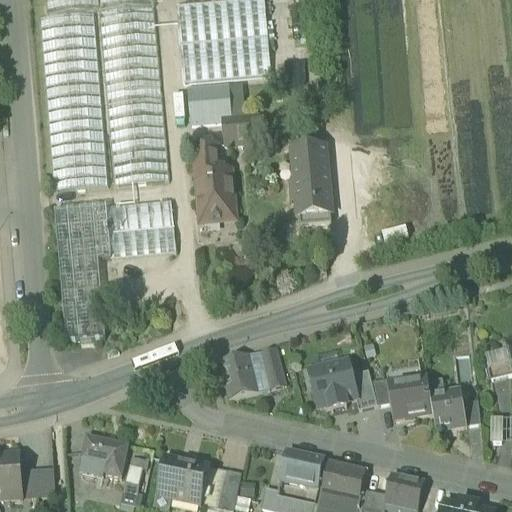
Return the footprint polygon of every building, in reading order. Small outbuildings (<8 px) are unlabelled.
[(94,18),(98,17),(154,13),(153,0),(45,0),(47,22),(94,18)] [(177,11),(183,89),(272,82),(266,4),(177,11)] [(170,186),(154,13),(98,17),(114,191),(170,186)] [(110,192),(94,18),(47,22),(40,23),(55,197),(110,192)] [(188,96),(192,133),(224,130),(231,129),(231,128),(228,92),(188,96)] [(224,130),(226,153),(246,151),(261,150),(259,125),(231,128),(231,129),(224,130)] [(218,220),(219,227),(233,226),(233,227),(237,227),(232,175),(220,176),(218,149),(194,151),(200,222),(218,220)] [(325,152),(293,155),(296,187),(290,188),(292,207),(298,206),(300,233),(332,230),(325,152)] [(107,213),(112,265),(176,259),(171,207),(107,213)] [(98,266),(112,265),(107,213),(54,218),(66,349),(105,345),(98,266)] [(219,228),(219,227),(218,220),(200,222),(200,230),(219,228)] [(277,353),(261,358),(271,395),(287,391),(277,353)] [(258,399),(271,395),(261,358),(248,361),(258,399)] [(488,366),(489,367),(493,387),(511,381),(511,370),(509,358),(491,362),(489,364),(488,366)] [(220,368),(229,406),(258,399),(248,361),(220,368)] [(358,405),(352,381),(349,368),(310,378),(318,414),(330,412),(331,417),(347,413),(346,408),(357,405),(358,405)] [(369,377),(352,381),(358,405),(357,405),(360,416),(378,412),(372,388),(369,377)] [(394,428),(433,421),(431,404),(429,391),(427,384),(408,386),(409,389),(389,392),(388,392),(391,410),(394,428)] [(372,388),(378,412),(391,410),(388,392),(389,392),(389,386),(372,388)] [(429,391),(431,404),(444,401),(442,389),(429,391)] [(462,399),(444,401),(431,404),(433,421),(436,438),(467,433),(467,432),(464,410),(462,399)] [(464,410),(467,432),(480,430),(478,408),(464,410)] [(105,481),(122,485),(129,452),(87,444),(80,479),(104,484),(105,481)] [(281,485),(319,494),(325,466),(287,458),(281,485)] [(0,463),(0,507),(22,506),(21,478),(20,462),(0,463)] [(132,463),(121,511),(135,511),(146,466),(132,463)] [(194,472),(166,465),(155,511),(172,511),(174,506),(200,511),(202,511),(203,511),(211,474),(195,469),(194,472)] [(319,511),(359,511),(361,504),(366,476),(329,468),(321,503),(319,511)] [(206,511),(235,511),(242,480),(229,477),(229,478),(211,474),(203,511),(206,511)] [(31,478),(32,506),(56,504),(55,476),(31,478)] [(32,506),(31,478),(21,478),(22,506),(32,506)] [(419,511),(424,489),(392,481),(391,482),(385,511),(384,511),(419,511)] [(261,511),(276,511),(279,502),(280,497),(266,493),(261,511)] [(366,506),(361,504),(359,511),(384,511),(386,503),(368,499),(366,506)] [(314,511),(315,510),(279,502),(276,511),(314,511)]
